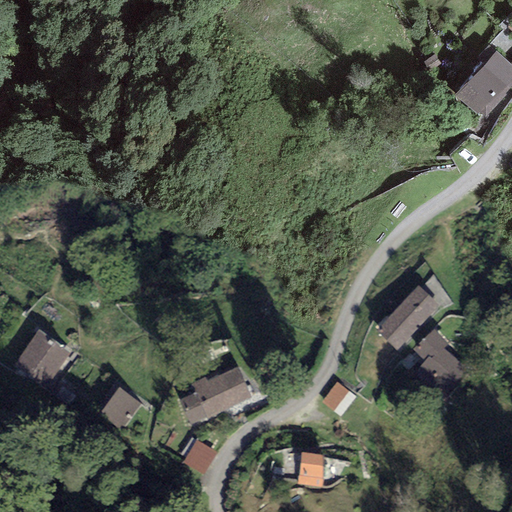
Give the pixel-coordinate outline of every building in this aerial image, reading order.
[(482,57),(453,88),(484,116),(511,86),(511,59),(510,61),(488,40),(477,52),(482,57)] [(437,305),(418,287),(377,331),(397,349),(437,305)] [(69,353),(37,331),(11,368),(43,390),(69,353)] [(447,346),(431,331),(413,350),(426,363),(419,371),(446,395),(468,371),(444,349),(447,346)] [(179,400),(190,425),(250,397),(237,369),(207,383),(205,378),(189,385),(193,394),(179,400)] [(355,397),(336,382),(321,402),(340,417),(355,397)] [(98,416),(120,432),(140,404),(118,389),(98,416)] [(195,441),(182,463),(203,475),(216,453),(195,441)] [(324,457),(300,454),(296,484),(320,487),(324,457)]
